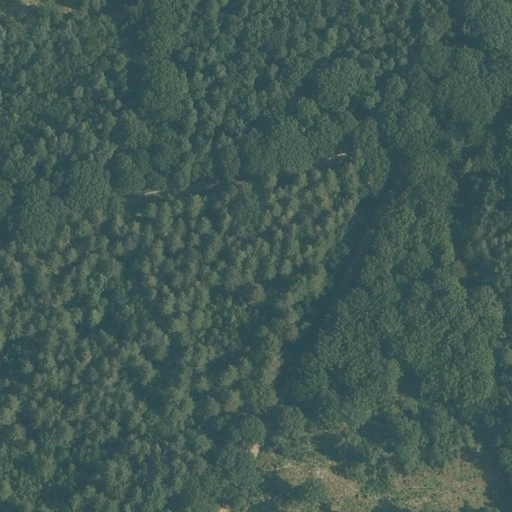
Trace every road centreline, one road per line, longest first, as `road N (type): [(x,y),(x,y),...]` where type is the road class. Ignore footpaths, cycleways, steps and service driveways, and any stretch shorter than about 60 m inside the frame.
road 1 (track): [(0,227),(422,137)]
road 2 (track): [(262,439),(422,137)]
